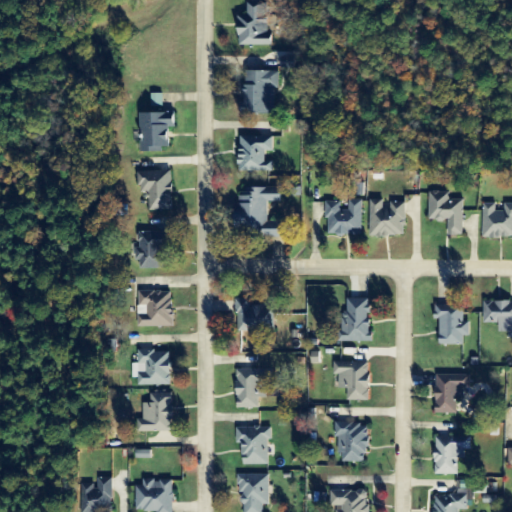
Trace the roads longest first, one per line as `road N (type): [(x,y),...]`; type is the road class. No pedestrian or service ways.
road 1 (residential): [(208,0),(204,511)]
road 2 (residential): [(511,268),(207,266)]
road 3 (residential): [(405,269),(401,511)]
